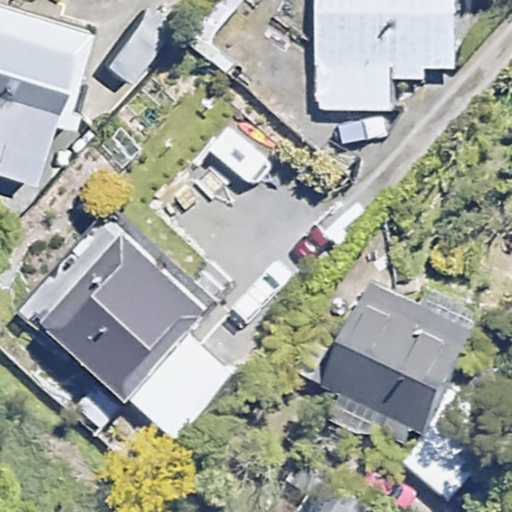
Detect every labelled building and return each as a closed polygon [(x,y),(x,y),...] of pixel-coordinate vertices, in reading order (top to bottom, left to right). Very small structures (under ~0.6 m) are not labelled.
[(457,0),(318,0),(321,111),(395,109),(394,74),(460,72),(457,0)] [(87,27),(0,3),(0,168),(31,177),(47,117),(62,121),(87,27)] [(215,305),(120,217),(33,312),(128,399),(215,305)] [(476,327),(373,277),(322,382),(425,432),(476,327)] [(240,377),(206,345),(144,409),(179,441),(240,377)] [(490,452),(439,414),(403,461),(455,500),(490,452)] [(351,511),(314,486),(295,511),(351,511)]
